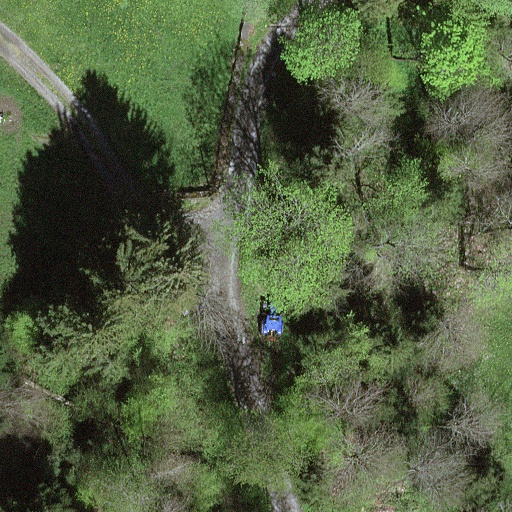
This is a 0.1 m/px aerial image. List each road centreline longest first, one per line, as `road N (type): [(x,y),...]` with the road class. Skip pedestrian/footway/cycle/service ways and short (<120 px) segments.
road 1 (track): [(290,511),(239,356),(227,215),(251,85),(319,0)]
road 2 (track): [(227,215),(0,53)]
